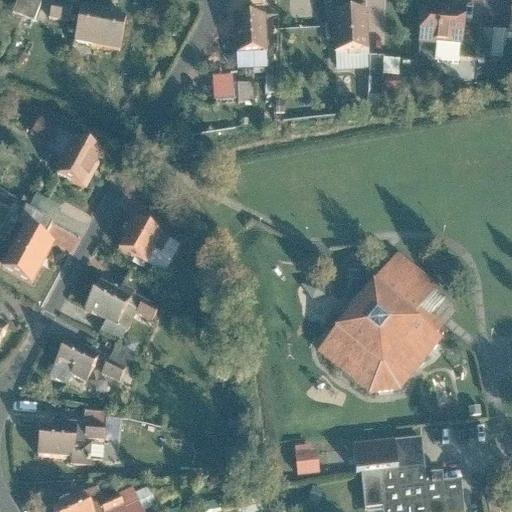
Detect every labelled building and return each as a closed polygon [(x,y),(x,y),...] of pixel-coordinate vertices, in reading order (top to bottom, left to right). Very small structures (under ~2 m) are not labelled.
[(41,0),(17,0),(13,15),(35,23),(43,1),(41,0)] [(462,10),(418,7),(416,44),(459,47),(461,27),(462,10)] [(70,14),(52,11),(50,22),(68,26),(70,14)] [(131,23),(80,11),(72,47),(123,59),(131,23)] [(364,11),(329,14),(334,58),(369,54),(364,11)] [(262,18),(230,21),(233,59),(265,56),(262,18)] [(477,32),(478,28),(461,27),(459,47),(458,60),(476,61),(477,32)] [(502,63),(503,34),(477,32),(476,61),(502,63)] [(377,101),(380,60),(368,59),(365,100),(377,101)] [(211,77),(212,103),(234,102),(233,76),(211,77)] [(271,90),(235,90),(235,106),(272,106),(271,90)] [(55,136),(38,126),(30,141),(47,151),(55,136)] [(101,161),(69,146),(52,183),(84,198),(101,161)] [(47,229),(29,219),(19,235),(38,246),(47,229)] [(164,244),(135,228),(118,261),(146,276),(164,244)] [(38,246),(19,235),(0,270),(0,275),(29,291),(51,252),(38,246)] [(398,260),(318,356),(372,399),(402,395),(443,343),(438,339),(446,329),(425,310),(438,294),(398,260)] [(126,305),(99,290),(84,316),(111,331),(126,305)] [(0,358),(13,337),(0,329),(0,358)] [(99,360),(66,345),(54,373),(87,388),(99,360)] [(132,363),(113,354),(101,379),(120,388),(132,363)] [(74,435),(40,432),(38,460),(70,462),(70,469),(92,471),(94,449),(73,447),(74,435)] [(460,511),(458,481),(424,484),(420,441),(350,446),(353,479),(360,478),(362,511),(460,511)] [(318,477),(314,452),(295,455),(299,480),(318,477)] [(148,490),(136,493),(141,511),(143,511),(153,509),(148,490)] [(95,492),(50,510),(50,511),(130,511),(137,509),(131,494),(100,506),(95,492)]
